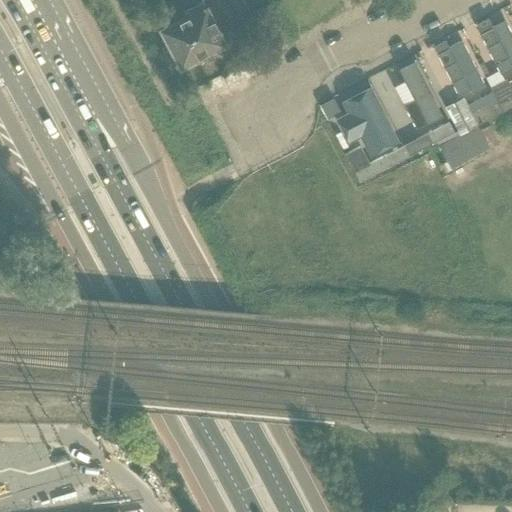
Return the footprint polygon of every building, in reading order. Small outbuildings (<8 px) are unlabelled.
[(160,30),(180,67),(182,66),(186,67),(194,63),(195,60),(224,44),(203,4),(201,5),(198,0),(194,0),(183,6),(185,10),(174,16),(177,21),(160,30)] [(250,16),(253,14),(253,13),(245,0),(231,0),(238,13),(246,9),(250,16)] [(253,13),(253,14),(272,50),(286,42),(267,6),(253,13)] [(511,68),(511,38),(502,17),(483,27),(505,72),(511,68)] [(456,37),(437,47),(462,93),(480,83),(456,37)] [(391,83),(413,127),(439,114),(412,59),(396,67),(401,78),(391,83)] [(491,88),(493,93),(503,112),(511,106),(511,82),(508,84),(506,80),(504,81),(491,88)] [(368,156),(398,140),(368,82),(338,97),(345,109),(333,115),(347,142),(358,136),(368,156)] [(493,93),(467,106),(470,113),(476,124),(477,125),(503,112),(493,93)] [(460,135),(438,146),(444,157),(447,162),(484,142),(476,126),(477,125),(476,124),(467,106),(464,100),(459,102),(446,109),(460,135)] [(449,121),(426,133),(431,144),(432,144),(454,132),(449,121)] [(426,133),(403,145),(409,156),(410,156),(410,155),(420,150),(422,150),(421,149),(431,144),(426,133)] [(403,145),(381,157),(386,168),(387,168),(409,156),(403,145)] [(381,157),(353,172),(358,181),(358,183),(373,175),(374,175),(374,174),(386,168),(381,157)]
